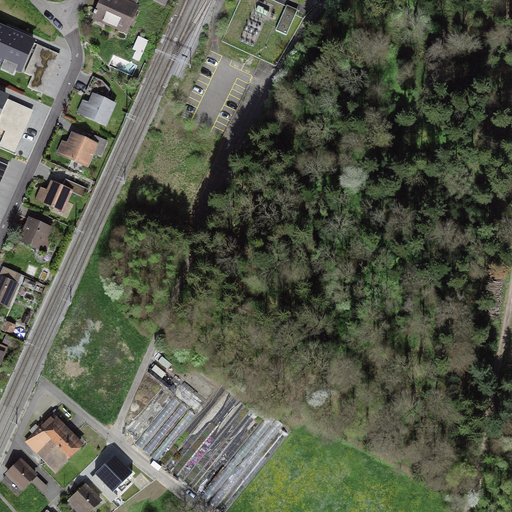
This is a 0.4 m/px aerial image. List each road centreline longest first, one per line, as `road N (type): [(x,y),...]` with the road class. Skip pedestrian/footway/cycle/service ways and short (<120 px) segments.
road 1 (unclassified): [(116,441),(209,212),(284,58),(324,0)]
road 2 (track): [(471,511),(511,291)]
road 3 (residential): [(0,236),(78,52)]
